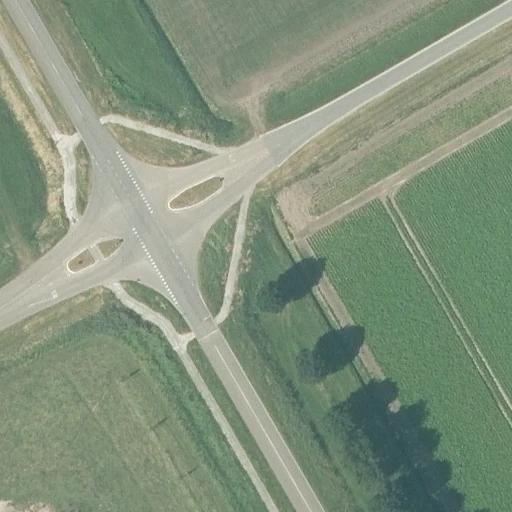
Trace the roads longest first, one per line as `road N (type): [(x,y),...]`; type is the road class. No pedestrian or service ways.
road 1 (unclassified): [(245,167),(511,13)]
road 2 (tertiary): [(154,252),(304,511)]
road 3 (tertiary): [(9,0),(129,208)]
road 4 (unclassified): [(23,295),(71,288),(154,252)]
road 5 (unclassified): [(129,208),(83,236),(23,295)]
road 6 (unclassified): [(154,252),(224,200),(245,167)]
road 7 (unclassified): [(245,167),(210,169),(129,208)]
